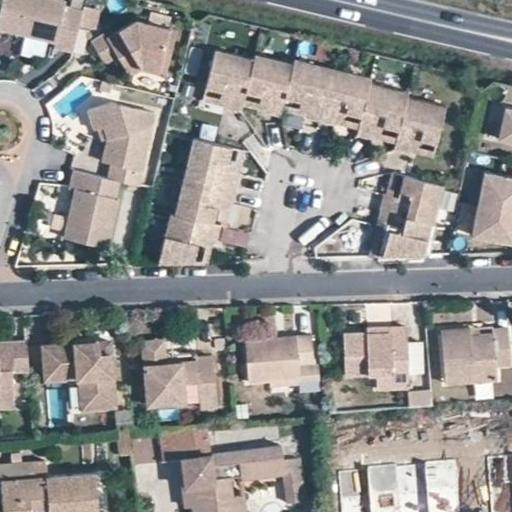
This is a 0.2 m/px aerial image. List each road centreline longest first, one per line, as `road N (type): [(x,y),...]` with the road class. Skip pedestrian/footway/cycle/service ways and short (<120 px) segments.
road 1 (residential): [(511,280),(0,295)]
road 2 (secondary): [(511,40),(338,0)]
